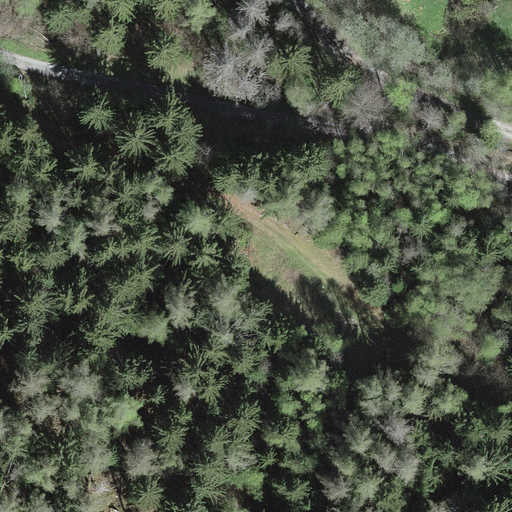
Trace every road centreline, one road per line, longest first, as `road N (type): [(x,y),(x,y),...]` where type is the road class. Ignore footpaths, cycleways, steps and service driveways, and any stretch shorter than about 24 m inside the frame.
road 1 (track): [(0,97),(163,179),(250,212),(307,253),(486,416),(511,428)]
road 2 (track): [(0,49),(257,117),(418,140),(511,185)]
road 3 (track): [(511,130),(374,76),(336,48),(299,0)]
